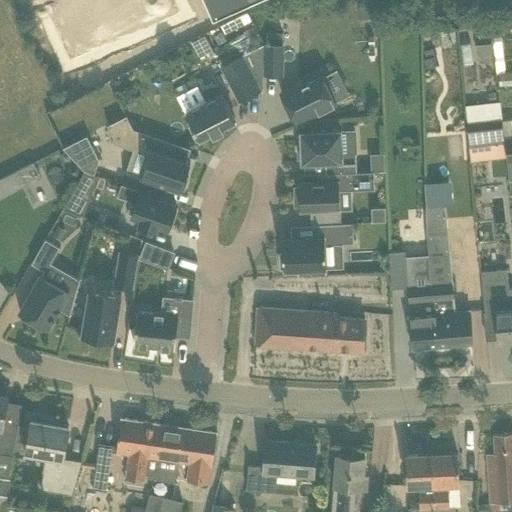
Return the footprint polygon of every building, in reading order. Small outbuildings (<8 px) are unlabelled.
[(29,0),(62,73),(192,16),(184,0),(29,0)] [(208,0),(216,17),(250,1),(251,0),(208,0)] [(374,6),(359,7),(359,17),(374,17),(374,6)] [(256,35),(249,21),(243,24),(250,38),(256,35)] [(500,26),(490,27),(492,41),(501,40),(500,26)] [(263,71),(279,72),(280,31),(264,30),(263,71)] [(260,87),(261,41),(218,63),(237,99),(260,87)] [(493,59),(492,43),(476,44),(476,51),(483,59),(493,59)] [(291,113),(296,111),(299,118),(334,100),(320,73),(300,84),(299,80),(279,90),(291,113)] [(233,118),(219,92),(183,111),(190,124),(186,126),(193,139),(209,131),(210,132),(221,127),(220,125),(233,118)] [(505,142),(500,101),(466,105),(470,145),(505,142)] [(133,150),(125,172),(179,193),(180,191),(183,192),(188,179),(185,178),(190,164),(167,155),(172,143),(134,128),(127,115),(108,125),(118,144),(133,150)] [(327,160),(327,173),(358,172),(357,152),(343,152),(342,129),(302,131),(303,146),(299,146),(300,158),(303,158),(303,161),(327,160)] [(93,174),(99,160),(87,135),(63,147),(85,171),(93,174)] [(0,191),(19,182),(14,172),(0,179),(0,191)] [(358,172),(327,173),(319,174),(319,182),(300,182),(300,188),(296,188),(297,205),(301,205),(301,210),(341,209),(341,190),(376,189),(375,172),(358,172)] [(137,191),(118,184),(114,197),(128,202),(124,214),(139,219),(137,224),(153,229),(155,224),(166,228),(167,225),(170,226),(175,210),(172,209),(173,206),(136,193),(137,191)] [(73,191),(63,209),(83,216),(90,197),(73,191)] [(427,232),(429,251),(451,249),(446,205),(427,207),(427,232)] [(373,222),(387,221),(386,207),(372,208),(373,222)] [(285,267),(285,270),(327,269),(326,244),(355,243),(354,223),(317,224),(317,238),(287,239),(287,250),(285,250),(285,249),(284,249),(284,253),(281,253),(281,268),(285,267)] [(53,235),(60,240),(65,231),(58,226),(53,235)] [(32,263),(45,271),(59,247),(46,239),(32,263)] [(168,267),(174,252),(147,241),(141,257),(168,267)] [(412,347),(412,348),(442,345),(435,283),(432,284),(431,273),(407,275),(405,251),(389,252),(392,288),(414,286),(415,300),(410,300),(411,314),(409,314),(412,347)] [(120,253),(115,284),(133,287),(138,256),(120,253)] [(511,338),(511,287),(509,288),(507,269),(482,271),(485,312),(496,311),(500,339),(511,338)] [(453,271),(431,273),(432,284),(435,283),(442,345),(473,342),(468,309),(457,311),(453,271)] [(79,279),(69,273),(61,286),(41,275),(22,308),(32,314),(31,316),(30,315),(29,317),(48,328),(59,309),(70,315),(79,279)] [(90,290),(83,333),(91,334),(90,337),(105,340),(106,337),(114,338),(121,295),(90,290)] [(257,308),(256,343),(363,350),(365,320),(337,319),(337,313),(257,308)] [(190,336),(192,312),(178,310),(177,316),(137,312),(134,344),(175,348),(177,335),(190,336)] [(7,395),(0,393),(0,475),(9,477),(14,447),(17,434),(19,423),(3,420),(7,395)] [(153,478),(162,423),(122,417),(116,445),(115,451),(115,452),(129,454),(125,478),(146,481),(147,477),(153,478)] [(63,461),(69,426),(53,424),(53,422),(31,418),(30,422),(31,422),(26,451),(46,455),(41,487),(72,493),(82,464),(63,461)] [(153,478),(174,481),(183,426),(162,423),(153,478)] [(176,481),(179,461),(189,463),(186,479),(207,482),(210,466),(211,466),(217,431),(183,426),(174,481),(176,481)] [(488,454),(492,504),(511,502),(511,432),(494,434),(496,453),(488,454)] [(266,440),(263,466),(248,464),(246,489),(276,492),(277,474),(313,476),(316,444),(266,440)] [(112,451),(115,451),(116,445),(99,443),(92,489),(106,491),(112,451)] [(458,452),(433,453),(436,511),(454,511),(455,506),(452,506),(451,483),(459,482),(458,465),(459,465),(459,461),(458,461),(458,452)] [(334,488),(332,511),(354,511),(357,490),(366,491),(367,473),(363,473),(365,456),(337,453),(334,488)] [(436,511),(433,453),(406,454),(407,464),(406,464),(406,467),(407,467),(409,485),(419,484),(419,493),(420,507),(409,508),(409,511),(436,511)] [(179,511),(182,501),(149,493),(144,511),(179,511)] [(211,511),(235,511),(236,509),(214,503),(211,511)]
